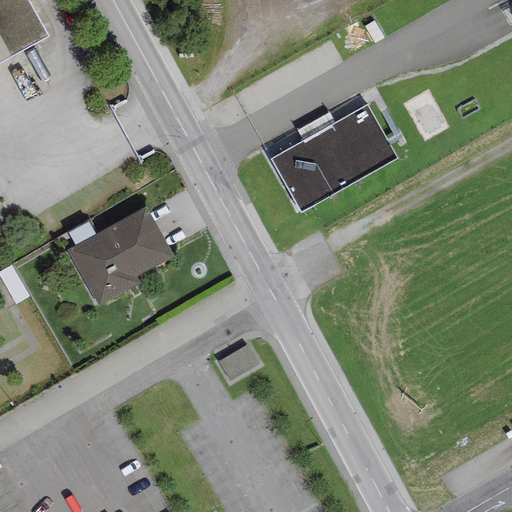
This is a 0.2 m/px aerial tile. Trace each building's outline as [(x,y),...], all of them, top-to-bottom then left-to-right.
[(0,0),(0,63),(49,37),(28,0),(0,0)] [(332,0),(314,9),(320,23),(371,0),(332,0)] [(303,141),(270,159),(300,213),(397,159),(367,105),(334,123),(333,124),(303,141)] [(333,124),(334,123),(328,112),(297,130),(303,141),(333,124)] [(93,299),(95,298),(99,306),(140,284),(136,276),(173,256),(147,207),(67,250),(93,299)] [(252,343),(223,356),(232,377),(262,364),(252,343)]
